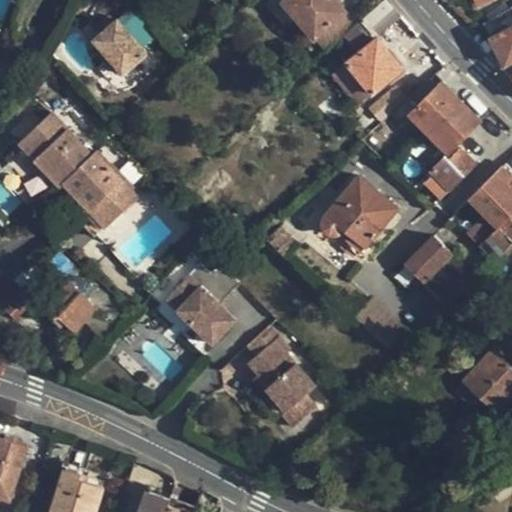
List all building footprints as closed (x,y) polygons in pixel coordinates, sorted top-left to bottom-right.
[(286,5),(318,41),(349,13),(337,0),(284,0),(288,3),(286,5)] [(322,45),(330,54),(348,38),(359,51),(375,36),(386,36),(405,18),(391,0),(389,0),(365,22),(358,14),(322,45)] [(511,10),(484,26),(490,38),(491,39),(511,27),(511,10)] [(99,44),(129,78),(154,56),(123,22),(99,44)] [(503,64),(505,67),(511,63),(511,27),(491,39),(503,64)] [(339,80),(363,108),(407,71),(384,42),(339,80)] [(433,174),(453,194),(482,165),(462,146),(485,122),(446,84),(414,117),(452,154),(433,174)] [(373,110),(384,123),(404,105),(393,92),(373,110)] [(57,195),(97,240),(142,199),(101,154),(96,159),(55,115),(22,145),(63,190),(57,195)] [(511,174),(507,170),(475,202),(502,230),(495,237),(511,255),(511,174)] [(343,235),(365,254),(402,211),(363,178),(326,221),(326,230),(332,236),(337,237),(343,235)] [(410,265),(450,307),(480,278),(439,236),(410,265)] [(171,297),(217,344),(241,321),(225,303),(247,283),(232,268),(214,274),(205,264),(171,297)] [(68,278),(41,307),(64,329),(68,326),(78,335),(101,310),(68,278)] [(0,298),(0,305),(18,321),(38,299),(16,281),(0,298)] [(359,316),(390,345),(406,328),(375,299),(359,316)] [(262,383),(306,430),(328,409),(315,396),(324,388),(294,356),(298,352),(276,328),(253,349),(262,358),(256,365),(268,378),(262,383)] [(467,386),(502,417),(511,405),(511,366),(496,352),(467,386)] [(0,498),(15,503),(32,450),(11,443),(12,441),(0,437),(0,498)] [(69,470),(55,511),(101,511),(108,489),(83,481),(85,475),(69,470)] [(151,492),(144,511),(194,511),(173,505),(174,499),(151,492)]
